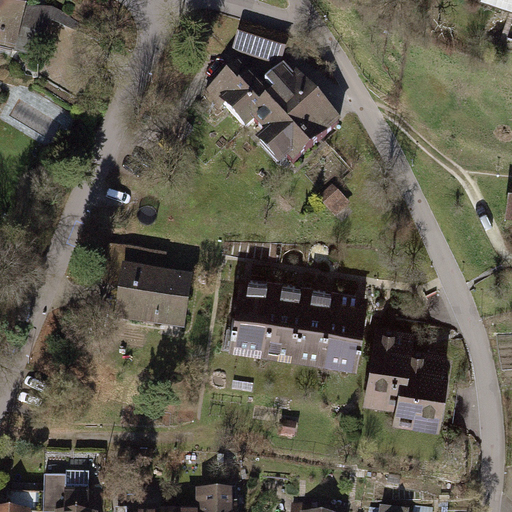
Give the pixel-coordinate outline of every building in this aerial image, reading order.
[(0,0),(0,52),(10,55),(26,0),(0,0)] [(243,23),(235,49),(281,64),(290,39),(243,23)] [(240,67),(206,97),(219,111),(225,106),(246,129),(253,123),(266,137),(260,143),(279,165),(288,157),(293,163),(337,124),(295,77),(293,79),(283,68),(260,89),(240,67)] [(334,186),(320,200),(335,216),(350,203),(334,186)] [(120,292),(116,322),(186,333),(194,278),(166,274),(124,268),(120,292)] [(367,294),(240,274),(229,347),(358,367),(367,294)] [(417,330),(377,323),(363,405),(396,410),(394,423),(441,431),(450,371),(448,352),(425,348),(424,352),(414,351),(417,330)] [(298,423),(281,421),(279,436),(296,438),(298,423)] [(200,510),(175,511),(174,511),(238,511),(239,510),(234,510),(234,492),(199,492),(200,510)]
